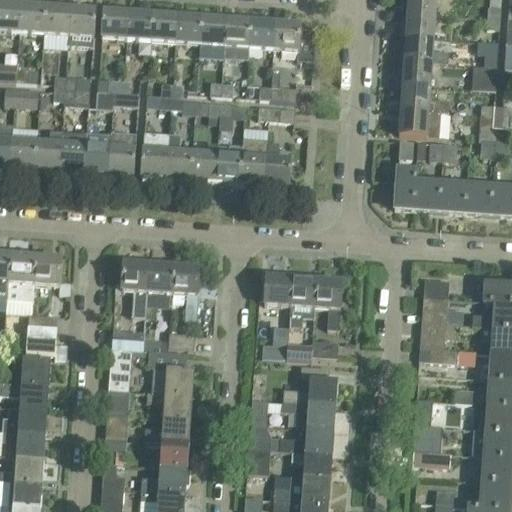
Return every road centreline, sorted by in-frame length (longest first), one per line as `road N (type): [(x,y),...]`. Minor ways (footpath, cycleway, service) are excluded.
road 1 (residential): [(77,511),(97,226)]
road 2 (residential): [(221,511),(240,236)]
road 3 (residential): [(376,511),(398,247)]
road 4 (residential): [(349,244),(366,0)]
road 5 (residential): [(97,226),(240,236)]
